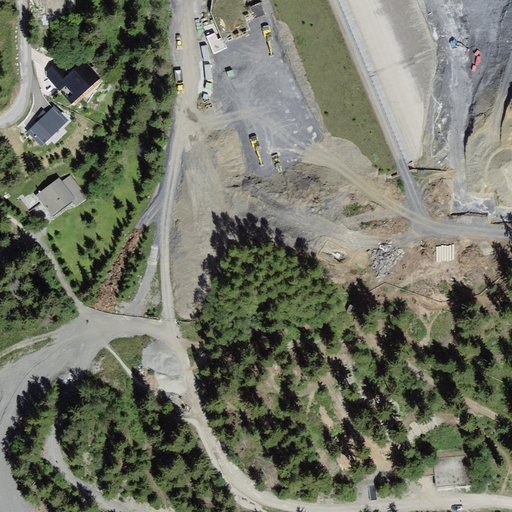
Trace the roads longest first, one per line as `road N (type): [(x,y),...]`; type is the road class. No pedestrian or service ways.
road 1 (track): [(192,10),(182,155),(97,322),(34,367),(5,414),(1,465),(12,511)]
road 2 (track): [(511,431),(396,359),(378,333),(420,260),(413,205),(332,0)]
road 3 (track): [(188,111),(260,124),(300,141),(356,181),(357,198),(335,207),(339,217),(413,205)]
road 4 (track): [(511,505),(460,497),(304,511),(238,484)]
road 5 (track): [(119,511),(66,473),(48,441),(97,322)]
road 6 (track): [(200,423),(175,340),(97,322)]
road 7 (residential): [(0,123),(22,91),(20,0)]
